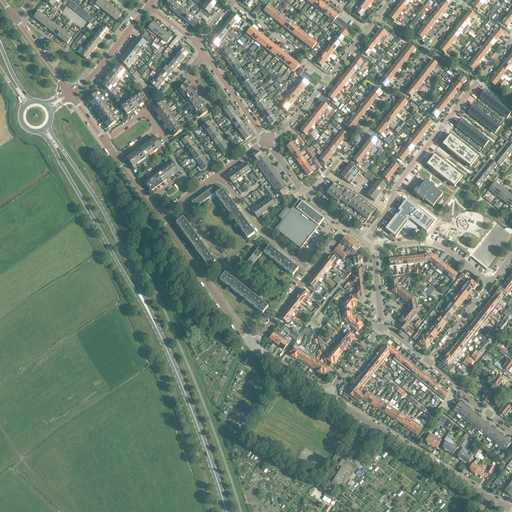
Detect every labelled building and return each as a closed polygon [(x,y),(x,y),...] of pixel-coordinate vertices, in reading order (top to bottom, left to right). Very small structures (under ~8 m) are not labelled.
[(60,5),(56,2),(53,0),(47,0),(46,2),(54,9),(56,7),(58,8),(60,5)] [(102,0),(99,0),(96,5),(100,8),(105,2),(102,0)] [(170,9),(175,3),(171,0),(169,0),(165,5),(170,9)] [(205,0),(204,2),(212,9),(216,4),(211,0),(205,0)] [(318,0),(317,0),(313,6),(317,9),(322,3),(318,0)] [(410,10),(411,8),(407,5),(409,2),(406,0),(402,0),(400,3),(405,7),(410,10)] [(448,6),(441,1),(440,0),(438,0),(438,1),(441,4),(439,7),(444,11),(448,6)] [(477,0),(476,1),(486,9),(488,7),(483,4),(485,1),(484,0),(477,0)] [(484,11),(486,9),(476,1),(472,6),(478,11),(480,8),(484,11)] [(105,2),(100,8),(104,11),(109,5),(105,2)] [(208,13),(212,9),(204,2),(200,7),(208,13)] [(364,12),(354,4),(351,2),(348,6),(351,8),(352,6),(358,10),(355,13),(360,17),(364,12)] [(354,4),(364,12),(368,8),(363,3),(360,7),(355,2),(354,4)] [(175,13),(180,7),(175,3),(170,9),(175,13)] [(322,3),(317,9),(320,11),(319,13),(320,14),(326,6),(322,3)] [(408,13),(410,10),(405,7),(400,3),(396,8),(402,12),(404,14),(406,11),(408,13)] [(109,5),(104,11),(108,15),(113,8),(109,5)] [(269,16),(274,9),(269,5),(268,6),(267,5),(263,10),(264,11),(264,12),(269,16)] [(325,15),(330,9),(326,6),(320,14),(321,15),(322,13),(325,15)] [(437,9),(436,8),(434,6),(432,8),(432,9),(434,10),(436,11),(441,15),(444,11),(439,7),(437,9)] [(180,17),(185,10),(180,7),(175,13),(180,17)] [(113,8),(108,15),(112,18),(117,12),(113,8)] [(402,20),(404,18),(400,14),(402,12),(396,8),(393,12),(398,17),(402,20)] [(273,19),(278,13),(274,9),(269,16),(273,19)] [(330,9),(325,15),(329,19),(334,13),(330,9)] [(184,21),(190,14),(185,10),(180,17),(184,21)] [(437,20),(441,15),(436,11),(432,16),(437,20)] [(469,11),(465,16),(471,20),(475,16),(469,11)] [(38,22),(43,16),(38,12),(33,18),(38,22)] [(121,15),(117,12),(112,18),(117,21),(121,15)] [(189,25),(194,18),(196,16),(191,12),(190,14),(184,21),(189,25)] [(194,18),(189,25),(194,29),(199,22),(196,19),(199,16),(203,20),(205,17),(199,12),(197,15),(197,14),(196,16),(194,18)] [(402,20),(398,17),(393,12),(389,17),(394,21),(396,19),(399,21),(400,22),(402,24),(404,22),(402,20)] [(278,13),(273,19),(278,23),(284,15),(285,15),(282,13),(281,15),(278,13)] [(334,13),(329,19),(327,21),(331,24),(338,16),(334,13)] [(504,15),(502,14),(502,13),(502,14),(501,15),(511,23),(511,21),(511,16),(509,14),(507,16),(504,14),(504,15)] [(230,18),(235,23),(239,18),(234,14),(230,18)] [(437,20),(432,16),(430,14),(428,17),(426,16),(425,18),(433,25),(437,20)] [(284,15),(278,23),(283,27),(288,21),(289,19),(284,15)] [(501,17),(500,18),(504,21),(502,24),(507,28),(511,23),(501,15),(500,17),(501,17)] [(43,16),(38,22),(43,25),(48,19),(43,16)] [(462,21),(467,25),(471,20),(465,16),(462,21)] [(230,18),(226,23),(231,27),(235,23),(230,18)] [(429,29),(433,25),(425,18),(423,20),(426,23),(424,25),(429,29)] [(48,19),(43,25),(48,29),(52,23),(48,19)] [(293,24),(288,21),(283,27),(288,31),(293,24)] [(467,25),(462,21),(458,26),(467,33),(471,36),(473,35),(470,33),(470,32),(467,30),(469,27),(467,25)] [(153,32),(158,26),(153,22),(146,31),(151,34),(152,32),(153,32)] [(52,23),(48,29),(52,33),(57,27),(52,23)] [(226,23),(222,28),(228,32),(231,27),(226,23)] [(293,24),(288,31),(292,34),(297,28),(293,24)] [(339,27),(337,25),(336,27),(339,30),(341,31),(339,34),(344,38),(348,33),(346,32),(344,30),(343,29),(341,28),(339,27)] [(417,27),(418,28),(426,34),(429,29),(424,25),(422,28),(419,25),(417,27)] [(109,31),(103,26),(99,31),(105,36),(109,31)] [(157,36),(162,30),(158,26),(153,32),(157,36)] [(465,35),(467,33),(458,26),(454,30),(460,35),(461,32),(465,35)] [(57,27),(52,33),(57,37),(62,31),(57,27)] [(251,37),(256,31),(251,27),(246,34),(251,37)] [(230,34),(228,32),(222,28),(219,33),(226,39),(227,39),(229,36),(233,40),(234,37),(233,36),(230,34)] [(302,32),(297,28),(292,34),(297,38),(302,32)] [(418,28),(415,33),(422,39),(426,34),(418,28)] [(498,28),(494,33),(499,37),(503,32),(498,28)] [(384,39),(386,41),(388,39),(384,35),(386,33),(381,29),(377,34),(382,38),(384,39)] [(162,40),(167,34),(162,30),(157,36),(162,40)] [(450,35),(459,42),(461,40),(457,37),(460,35),(454,30),(450,35)] [(67,34),(62,31),(57,37),(62,40),(67,34)] [(99,31),(95,36),(101,41),(105,36),(99,31)] [(261,35),(256,31),(251,37),(256,41),(261,35)] [(302,32),(297,38),(302,42),(307,36),(302,32)] [(495,42),(499,37),(494,33),(492,32),(490,33),(490,34),(492,36),(490,38),(495,42)] [(226,46),(228,44),(224,41),(226,39),(219,33),(215,37),(220,42),(222,43),(226,46)] [(330,35),(340,43),(344,38),(339,34),(337,33),(335,35),(331,33),(330,35)] [(67,34),(62,40),(67,44),(72,38),(67,34)] [(167,34),(162,40),(167,44),(172,37),(167,34)] [(377,34),(374,38),(379,42),(382,38),(377,34)] [(95,36),(93,35),(90,39),(92,40),(92,41),(98,45),(101,41),(95,36)] [(261,35),(256,41),(261,45),(266,39),(261,35)] [(337,48),(340,43),(330,35),(329,36),(334,40),(331,43),(337,48)] [(458,44),(459,42),(450,35),(447,40),(452,44),(454,45),(456,43),(458,44)] [(312,39),(307,36),(302,42),(307,46),(312,39)] [(146,43),(139,37),(136,42),(143,47),(146,43)] [(215,37),(211,42),(209,45),(212,48),(214,45),(216,46),(220,42),(215,37)] [(486,43),(492,47),(495,42),(490,38),(488,41),(485,38),(485,39),(483,37),(482,39),(484,41),(486,43)] [(381,48),(379,46),(381,44),(379,42),(374,38),(370,43),(379,50),(381,48)] [(266,39),(261,45),(265,49),(270,42),(266,39)] [(312,39),(307,46),(312,50),(317,43),(312,39)] [(443,45),(452,52),(453,50),(450,47),(452,44),(447,40),(443,45)] [(92,41),(88,45),(94,50),(98,45),(92,41)] [(143,47),(136,42),(133,45),(140,51),(143,47)] [(275,46),(270,42),(265,49),(270,53),(275,46)] [(324,42),(323,43),(322,44),(333,52),(337,48),(331,43),(330,46),(326,43),(326,44),(324,42)] [(223,52),(228,48),(222,43),(220,45),(224,48),(221,50),(223,52)] [(379,50),(370,43),(366,48),(371,52),(374,49),(379,53),(380,52),(379,50)] [(488,52),(492,47),(486,43),(483,48),(488,52)] [(333,52),(322,44),(321,46),(326,50),(324,53),(329,57),(333,52)] [(94,50),(88,45),(84,50),(90,55),(94,50)] [(140,51),(133,45),(129,50),(137,55),(138,56),(141,52),(140,51)] [(178,53),(184,58),(188,53),(189,51),(181,45),(176,51),(178,53)] [(405,45),(403,47),(411,54),(415,49),(410,45),(408,48),(405,45)] [(450,54),(452,52),(443,45),(439,49),(444,54),(446,51),(450,54)] [(280,50),(275,46),(270,53),(275,56),(280,50)] [(403,47),(401,49),(405,52),(403,55),(408,59),(411,54),(403,47)] [(474,49),(484,56),(488,52),(483,48),(480,51),(478,49),(475,47),(474,49)] [(379,58),(371,52),(366,48),(362,53),(367,57),(369,54),(373,57),(374,57),(376,59),(376,58),(378,60),(379,58)] [(89,64),(98,51),(95,49),(86,63),(89,64)] [(397,54),(390,49),(388,51),(404,64),(408,59),(403,55),(399,52),(397,54)] [(475,57),(481,61),(484,56),(474,49),(473,50),(475,52),(475,53),(477,54),(475,57)] [(84,50),(80,55),(86,60),(90,55),(84,50)] [(137,55),(129,50),(126,54),(133,59),(134,59),(137,55)] [(285,54),(280,50),(275,56),(280,60),(285,54)] [(155,58),(159,53),(156,51),(155,54),(151,59),(153,60),(154,58),(154,59),(155,57),(155,58)] [(226,60),(231,56),(227,51),(222,54),(226,60)] [(404,64),(388,51),(387,52),(393,58),(393,59),(397,62),(395,64),(400,68),(404,64)] [(237,52),(233,54),(231,56),(226,60),(229,65),(235,61),(233,58),(235,57),(235,56),(238,54),(237,52)] [(175,58),(181,63),(184,58),(178,53),(175,58)] [(329,57),(324,53),(320,58),(325,62),(329,57)] [(133,59),(126,54),(123,58),(130,64),(132,65),(136,61),(134,59),(133,59)] [(285,54),(280,60),(285,64),(290,58),(285,54)] [(314,55),(316,58),(313,62),(316,64),(317,63),(322,67),(325,62),(320,58),(318,56),(315,54),(314,55)] [(472,62),(477,66),(481,61),(475,57),(472,62)] [(130,64),(123,58),(120,62),(127,68),(130,64)] [(171,62),(177,67),(181,63),(175,58),(171,62)] [(290,58),(285,64),(289,68),(294,61),(290,58)] [(358,58),(354,63),(359,67),(361,69),(363,71),(365,68),(363,67),(365,64),(358,58)] [(472,62),(469,60),(467,58),(466,59),(468,61),(467,62),(470,64),(468,67),(473,71),(477,66),(472,62)] [(233,70),(244,62),(242,60),(239,62),(237,59),(235,61),(229,65),(233,70)] [(428,65),(435,71),(437,72),(439,70),(435,67),(437,64),(432,60),(428,65)] [(169,61),(165,65),(167,67),(172,71),(173,72),(177,67),(171,62),(169,61)] [(236,75),(244,69),(242,66),(246,63),(245,61),(244,62),(233,70),(236,75)] [(299,65),(294,61),(289,68),(294,72),(299,65)] [(359,67),(354,63),(350,68),(355,72),(359,67)] [(511,74),(511,73),(507,70),(509,67),(504,63),(500,68),(508,74),(510,76),(511,75),(511,74)] [(395,64),(391,69),(396,73),(400,68),(395,64)] [(124,77),(127,73),(117,65),(114,69),(124,77)] [(165,65),(164,65),(160,69),(168,76),(172,71),(167,67),(165,65)] [(437,72),(435,71),(428,65),(424,70),(430,74),(432,71),(434,72),(433,73),(435,74),(437,72)] [(355,80),(357,78),(353,75),(355,72),(350,68),(346,73),(355,80)] [(506,76),(507,75),(508,74),(500,68),(497,73),(502,77),(504,74),(506,76)] [(110,73),(121,81),(121,82),(124,78),(124,77),(114,69),(110,73)] [(168,76),(160,69),(157,74),(159,76),(165,81),(168,76)] [(251,72),(250,70),(249,70),(246,72),(244,69),(236,75),(240,80),(251,72)] [(391,69),(388,74),(393,78),(396,73),(391,69)] [(426,79),(428,80),(430,81),(431,79),(427,76),(430,74),(424,70),(421,74),(426,79)] [(243,84),(249,81),(251,79),(253,78),(251,75),(252,74),(251,72),(240,80),(243,84)] [(118,85),(121,81),(110,73),(107,77),(118,85)] [(354,82),(355,80),(346,73),(343,78),(348,82),(350,79),(354,82)] [(502,81),(500,79),(502,77),(497,73),(493,77),(498,81),(501,83),(502,81)] [(155,80),(155,81),(161,85),(165,81),(159,76),(157,74),(156,74),(153,78),(155,80)] [(388,74),(384,79),(389,83),(393,78),(388,74)] [(426,79),(421,74),(417,79),(422,83),(426,79)] [(384,79),(380,76),(380,75),(378,78),(382,81),(380,83),(385,87),(389,83),(384,79)] [(451,76),(462,86),(466,81),(461,76),(458,80),(452,75),(451,76)] [(458,90),(462,86),(451,76),(449,78),(456,83),(453,86),(458,90)] [(118,86),(118,85),(107,77),(104,81),(115,90),(118,86)] [(498,81),(493,77),(489,82),(494,86),(498,81)] [(304,79),(302,78),(299,82),(300,83),(300,84),(305,88),(309,83),(307,81),(305,80),(304,79)] [(348,82),(343,78),(339,82),(344,86),(348,82)] [(249,81),(243,84),(247,89),(252,86),(254,84),(258,82),(256,79),(252,81),(251,79),(249,81)] [(301,92),(305,88),(300,84),(300,83),(299,82),(294,79),(292,81),(298,85),(296,88),(301,92)] [(413,84),(422,91),(424,89),(420,86),(422,83),(417,79),(413,84)] [(112,94),(115,90),(104,81),(101,85),(109,91),(112,94)] [(157,90),(161,85),(155,81),(151,86),(155,89),(157,90)] [(344,86),(339,82),(335,87),(340,91),(344,86)] [(179,96),(190,88),(187,84),(176,92),(179,96)] [(294,91),(288,87),(288,86),(286,84),(284,87),(287,89),(297,97),(301,92),(296,88),(294,91)] [(420,93),(422,91),(413,84),(410,89),(415,93),(417,90),(420,93)] [(445,87),(447,89),(455,95),(458,90),(453,86),(451,88),(449,86),(448,87),(446,85),(445,87)] [(256,91),(252,86),(247,89),(250,94),(256,91)] [(341,99),(342,97),(338,94),(340,91),(335,87),(332,92),(337,96),(341,99)] [(185,98),(193,92),(190,88),(179,96),(182,100),(185,98)] [(369,90),(378,97),(381,92),(376,88),(374,90),(371,88),(369,90)] [(143,103),(147,100),(139,89),(135,92),(137,95),(143,103)] [(288,98),(294,102),(297,97),(287,89),(285,91),(291,95),(288,98)] [(420,97),(415,93),(410,89),(406,93),(411,98),(413,95),(417,98),(417,97),(419,98),(420,97)] [(451,100),(455,95),(447,89),(446,90),(446,91),(448,93),(446,96),(451,100)] [(374,102),(378,97),(369,90),(367,92),(371,95),(369,98),(374,102)] [(99,91),(96,93),(87,99),(90,104),(102,96),(99,91)] [(259,95),(256,91),(250,94),(254,99),(259,95)] [(485,91),(480,98),(484,101),(489,94),(485,91)] [(139,106),(143,103),(137,95),(135,92),(131,95),(133,98),(139,106)] [(193,92),(185,98),(182,100),(185,104),(196,96),(193,92)] [(341,99),(337,96),(332,92),(328,97),(333,101),(335,98),(339,101),(341,99)] [(489,94),(484,101),(488,104),(493,97),(489,94)] [(257,105),(262,101),(263,101),(259,95),(254,99),(257,104),(256,105),(257,105)] [(441,96),(439,95),(437,96),(440,99),(442,100),(447,104),(451,100),(446,96),(444,98),(441,96)] [(93,108),(102,102),(104,100),(102,96),(90,104),(93,108)] [(199,100),(196,96),(185,104),(188,108),(189,108),(199,100)] [(290,107),(279,98),(278,97),(276,99),(283,104),(281,108),(286,112),(290,107)] [(279,98),(290,107),(294,102),(288,98),(286,101),(281,97),(279,98)] [(493,97),(488,104),(491,107),(497,100),(493,97)] [(135,109),(129,101),(127,98),(123,101),(125,104),(131,112),(135,109)] [(139,106),(133,98),(129,101),(135,109),(139,106)] [(365,103),(370,107),(374,102),(369,98),(365,103)] [(405,105),(407,102),(402,98),(398,103),(403,107),(407,110),(409,108),(407,106),(407,107),(405,105)] [(96,112),(105,106),(107,104),(104,100),(102,102),(93,108),(96,112)] [(164,100),(153,108),(156,113),(164,107),(167,105),(164,100)] [(192,112),(194,110),(202,104),(199,100),(189,108),(192,112)] [(262,101),(257,105),(260,110),(271,102),(270,100),(266,102),(265,103),(264,104),(262,101)] [(442,100),(438,105),(444,109),(447,104),(442,100)] [(497,100),(491,107),(495,110),(501,103),(497,100)] [(131,112),(125,104),(123,101),(119,104),(121,107),(126,115),(131,112)] [(271,102),(260,110),(264,115),(269,111),(266,106),(268,105),(269,106),(273,104),(271,102)] [(355,107),(348,102),(347,104),(354,109),(362,116),(366,111),(361,107),(359,110),(355,107)] [(327,111),(325,110),(328,107),(323,103),(319,107),(326,113),(328,115),(330,112),(328,111),(327,111)] [(366,111),(370,107),(365,103),(361,107),(366,111)] [(401,113),(403,115),(405,113),(401,110),(403,107),(398,103),(394,108),(400,112),(401,113)] [(501,103),(495,110),(499,113),(504,106),(501,103)] [(107,110),(110,108),(107,104),(105,106),(96,112),(99,116),(107,110)] [(194,116),(197,114),(205,108),(202,104),(194,110),(192,112),(191,112),(194,116)] [(433,106),(431,104),(430,106),(432,108),(435,110),(440,114),(444,109),(438,105),(436,107),(434,105),(433,106)] [(230,106),(224,111),(221,113),(222,115),(225,113),(227,116),(233,111),(230,106)] [(473,106),(468,113),(472,116),(477,109),(473,106)] [(504,106),(499,113),(503,116),(508,109),(504,106)] [(164,107),(156,113),(159,116),(167,111),(164,107)] [(328,115),(326,113),(319,107),(315,112),(320,116),(322,114),(326,117),(328,115)] [(110,108),(107,110),(99,116),(102,120),(113,112),(110,108)] [(197,120),(200,118),(208,112),(205,108),(197,114),(194,116),(197,120)] [(394,108),(391,113),(396,117),(400,112),(394,108)] [(440,114),(435,110),(432,108),(430,110),(433,112),(431,115),(436,119),(440,114)] [(359,121),(362,116),(354,109),(352,111),(356,114),(354,117),(359,121)] [(477,109),(472,116),(476,119),(481,112),(477,109)] [(511,111),(508,109),(503,116),(507,119),(511,112),(511,111)] [(167,111),(159,117),(162,121),(170,115),(167,111)] [(231,121),(237,116),(233,111),(227,116),(222,119),(224,122),(229,118),(231,121)] [(273,116),(269,111),(264,115),(267,120),(273,116)] [(113,118),(114,117),(117,116),(114,112),(113,112),(102,120),(105,124),(113,118)] [(321,124),(322,122),(318,119),(320,116),(315,112),(312,117),(317,121),(321,124)] [(481,112),(476,119),(480,122),(485,115),(481,112)] [(396,117),(391,113),(387,117),(392,121),(396,117)] [(162,121),(165,125),(173,119),(170,115),(162,121)] [(485,115),(480,122),(483,125),(488,118),(485,115)] [(234,126),(241,121),(237,116),(231,121),(226,124),(227,126),(229,124),(230,125),(232,123),(234,126)] [(276,121),(273,116),(267,120),(271,125),(276,121)] [(352,119),(350,118),(348,116),(346,119),(348,120),(355,126),(359,121),(354,117),(352,119)] [(108,128),(116,122),(117,122),(114,117),(113,118),(105,124),(108,128)] [(321,124),(317,121),(312,117),(308,122),(313,126),(315,123),(319,126),(321,124)] [(394,123),(392,121),(387,117),(383,122),(388,126),(391,123),(394,126),(396,124),(394,123)] [(432,123),(430,121),(431,119),(429,117),(424,123),(420,119),(418,120),(423,124),(428,128),(432,123)] [(488,118),(483,125),(487,128),(492,121),(488,118)] [(173,119),(165,125),(168,129),(176,123),(173,119)] [(355,126),(348,120),(346,119),(344,121),(348,124),(346,127),(351,131),(355,126)] [(425,133),(428,128),(423,124),(418,120),(417,119),(416,121),(418,122),(417,123),(421,127),(419,129),(425,133)] [(462,120),(457,127),(461,130),(466,123),(462,120)] [(206,131),(212,126),(209,121),(202,126),(198,129),(200,131),(201,130),(204,128),(206,131)] [(241,121),(234,126),(238,130),(244,126),(241,121)] [(492,121),(487,128),(491,131),(496,124),(492,121)] [(313,134),(315,131),(311,128),(313,126),(308,122),(304,126),(311,132),(313,134)] [(388,126),(383,122),(379,127),(385,131),(388,126)] [(176,123),(168,129),(171,133),(179,127),(176,123)] [(466,123),(461,130),(465,133),(470,126),(466,123)] [(496,124),(491,131),(495,134),(500,127),(496,124)] [(210,136),(216,131),(212,126),(206,131),(204,133),(205,135),(208,133),(210,136)] [(236,139),(242,135),(248,131),(244,126),(238,130),(233,134),(236,139)] [(313,134),(311,132),(304,126),(300,131),(305,135),(307,133),(311,136),(313,134)] [(470,126),(465,133),(468,136),(474,129),(470,126)] [(179,127),(171,133),(174,137),(182,131),(179,127)] [(386,132),(385,131),(379,127),(376,132),(381,136),(383,133),(386,136),(388,134),(386,132)] [(336,131),(334,129),(332,131),(335,133),(334,133),(343,140),(347,135),(342,131),(340,133),(337,131),(336,131)] [(419,129),(416,134),(421,138),(425,133),(419,129)] [(474,129),(468,136),(472,139),(477,132),(474,129)] [(213,141),(219,136),(216,131),(210,136),(207,138),(209,140),(211,138),(213,141)] [(245,141),(251,136),(248,131),(242,135),(236,139),(238,141),(243,138),(245,141)] [(477,132),(472,139),(476,142),(481,135),(477,132)] [(340,145),(343,140),(334,133),(333,135),(337,138),(334,141),(340,145)] [(416,134),(412,138),(417,143),(421,138),(416,134)] [(481,135),(476,142),(480,145),(485,138),(481,135)] [(185,146),(191,141),(188,136),(182,141),(185,146)] [(217,146),(223,141),(219,136),(213,141),(211,143),(212,145),(215,143),(217,146)] [(368,141),(373,145),(377,140),(372,136),(368,141)] [(477,157),(450,136),(440,149),(467,170),(477,157)] [(151,141),(157,150),(161,146),(156,138),(151,141)] [(417,143),(412,138),(408,143),(413,147),(417,143)] [(485,138),(480,145),(484,148),(489,141),(485,138)] [(329,141),(326,139),(325,141),(327,143),(329,144),(331,146),(336,150),(340,145),(334,141),(333,143),(329,140),(329,141)] [(155,155),(159,152),(157,150),(151,141),(147,144),(153,152),(155,155)] [(189,151),(195,146),(191,141),(185,146),(189,151)] [(223,141),(217,146),(220,151),(227,146),(223,141)] [(369,150),(371,148),(373,145),(368,141),(364,146),(369,150)] [(501,142),(500,143),(511,152),(511,150),(511,145),(507,141),(504,144),(501,142)] [(292,143),(286,147),(287,148),(286,148),(287,150),(288,149),(290,152),(295,148),(292,143)] [(413,147),(408,143),(404,148),(410,152),(413,147)] [(511,152),(500,143),(499,144),(502,147),(499,150),(507,156),(511,152)] [(153,152),(147,144),(143,147),(151,158),(155,155),(153,152)] [(192,156),(199,151),(195,146),(186,152),(188,155),(190,153),(192,156)] [(224,156),(230,151),(227,146),(220,151),(221,151),(218,153),(219,155),(222,153),(224,156)] [(336,150),(331,146),(327,150),(332,154),(336,150)] [(371,151),(369,150),(364,146),(361,151),(366,155),(368,152),(371,155),(373,153),(371,151)] [(147,161),(148,160),(151,158),(143,147),(139,150),(145,158),(147,161)] [(299,149),(297,147),(295,148),(290,152),(293,157),(299,153),(297,150),(299,149)] [(402,162),(406,157),(401,153),(399,151),(396,149),(395,148),(393,150),(394,151),(399,155),(397,158),(402,162)] [(410,152),(404,148),(401,153),(406,157),(410,152)] [(139,150),(135,153),(141,161),(143,164),(147,161),(145,158),(139,150)] [(325,153),(321,150),(319,152),(329,159),(332,154),(327,150),(325,153)] [(507,156),(499,150),(497,153),(494,151),(493,152),(504,161),(507,156)] [(199,151),(192,156),(190,157),(191,159),(194,158),(196,161),(202,156),(199,151)] [(319,152),(318,151),(316,153),(322,157),(320,160),(325,164),(329,159),(319,152)] [(368,164),(369,163),(367,161),(365,159),(367,156),(366,155),(361,151),(357,155),(364,161),(366,162),(368,164)] [(255,163),(264,157),(261,152),(252,158),(255,163)] [(307,161),(310,159),(312,162),(314,160),(312,157),(310,159),(305,152),(302,154),(307,161)] [(504,161),(493,152),(492,153),(495,156),(492,159),(492,160),(497,164),(497,165),(499,167),(504,161)] [(139,167),(143,164),(141,161),(135,153),(131,156),(139,167)] [(299,153),(293,157),(294,157),(293,158),(294,160),(295,159),(297,162),(302,158),(299,153)] [(462,175),(436,154),(425,168),(452,189),(462,175)] [(366,162),(364,161),(357,155),(353,160),(358,164),(361,161),(362,162),(364,164),(366,162)] [(134,170),(139,167),(131,156),(127,159),(134,170)] [(202,156),(196,161),(193,162),(194,164),(195,165),(197,163),(200,166),(206,161),(202,156)] [(259,167),(267,161),(264,157),(255,163),(259,167)] [(487,161),(484,159),(483,160),(494,169),(497,165),(497,164),(492,160),(492,159),(490,157),(487,161)] [(302,158),(297,162),(299,164),(298,165),(299,167),(300,166),(300,167),(306,163),(302,158)] [(494,169),(483,160),(482,161),(485,163),(482,167),(490,173),(494,169)] [(206,161),(200,166),(203,171),(209,166),(206,161)] [(267,161),(259,167),(262,172),(270,166),(267,161)] [(387,165),(389,167),(394,171),(398,166),(393,162),(391,165),(389,163),(389,164),(387,165)] [(169,166),(167,163),(163,166),(171,177),(175,174),(169,166)] [(169,166),(175,174),(179,171),(173,163),(169,166)] [(246,163),(241,166),(246,174),(251,171),(246,163)] [(306,163),(300,167),(301,167),(300,168),(301,169),(302,169),(304,172),(309,168),(306,163)] [(359,172),(350,164),(345,170),(354,178),(357,174),(359,172)] [(387,181),(391,176),(381,168),(378,165),(376,167),(380,170),(384,173),(382,177),(387,181)] [(167,180),(171,177),(163,166),(163,167),(159,169),(167,180)] [(241,166),(237,170),(242,177),(246,174),(241,166)] [(265,176),(273,170),(270,166),(262,172),(265,176)] [(389,167),(387,169),(383,166),(381,168),(391,176),(394,171),(389,167)] [(476,168),(475,169),(486,178),(490,173),(482,167),(479,170),(476,168)] [(309,168),(304,172),(306,174),(305,174),(306,176),(307,176),(307,177),(313,173),(309,168)] [(155,172),(162,183),(167,180),(159,169),(155,172)] [(475,169),(474,170),(477,173),(475,176),(483,183),(486,178),(475,169)] [(242,177),(237,170),(232,173),(237,180),(242,177)] [(273,170),(265,176),(268,181),(276,174),(273,170)] [(354,178),(345,170),(340,177),(349,184),(354,178)] [(151,175),(158,186),(162,183),(155,172),(151,175)] [(237,180),(232,173),(228,176),(233,183),(237,180)] [(271,185),(279,179),(276,174),(268,181),(271,185)] [(148,180),(154,189),(158,186),(151,175),(147,178),(148,180)] [(483,183),(475,176),(470,182),(478,188),(483,183)] [(376,177),(372,182),(374,184),(373,184),(374,185),(382,192),(386,186),(378,180),(379,180),(376,177)] [(428,178),(413,196),(429,208),(443,190),(428,178)] [(279,179),(271,185),(274,189),(282,183),(279,179)] [(145,182),(143,180),(142,181),(150,192),(154,189),(148,180),(145,182)] [(342,189),(342,188),(333,182),(332,183),(324,192),(326,194),(325,195),(363,225),(364,224),(366,221),(367,221),(374,211),(376,212),(377,211),(364,200),(353,191),(352,192),(344,187),(342,189)] [(277,194),(286,188),(282,183),(274,189),(277,194)] [(499,186),(494,183),(489,190),(493,193),(499,186)] [(374,185),(370,190),(378,197),(382,192),(374,185)] [(499,186),(493,193),(497,197),(503,190),(499,186)] [(208,198),(212,196),(215,193),(214,191),(216,189),(214,187),(205,193),(208,198)] [(286,188),(277,194),(280,198),(289,192),(286,188)] [(227,197),(225,194),(222,190),(216,195),(220,200),(247,239),(254,234),(250,227),(252,226),(251,224),(248,226),(239,213),(241,211),(240,209),(238,211),(229,198),(231,197),(230,195),(227,197)] [(378,197),(370,190),(366,196),(374,202),(378,197)] [(507,193),(503,190),(497,197),(502,200),(507,193)] [(202,203),(207,199),(208,198),(205,193),(198,198),(202,203)] [(507,193),(502,200),(506,204),(509,200),(511,197),(507,193)] [(264,200),(270,209),(275,205),(268,197),(264,200)] [(198,198),(195,200),(192,203),(195,208),(202,203),(198,198)] [(323,219),(299,200),(298,199),(289,210),(285,207),(277,217),(281,220),(275,229),(300,249),(323,219)] [(397,215),(385,229),(396,237),(403,228),(407,232),(415,231),(418,226),(426,233),(435,221),(407,199),(398,210),(400,212),(397,215)] [(266,212),(270,209),(264,200),(260,203),(266,212)] [(255,206),(261,215),(266,212),(260,203),(255,206)] [(257,218),(261,215),(255,206),(251,209),(257,218)] [(188,225),(186,222),(183,218),(176,223),(208,267),(215,262),(210,256),(213,254),(211,252),(209,254),(200,241),(202,239),(201,237),(198,239),(189,227),(192,225),(190,223),(188,225)] [(345,247),(350,240),(345,237),(340,243),(337,248),(334,252),(338,255),(341,251),(342,251),(345,247)] [(341,251),(338,255),(343,259),(346,255),(355,244),(350,240),(345,247),(348,249),(344,253),(342,251),(341,251)] [(347,263),(349,261),(352,256),(355,256),(360,255),(359,249),(360,248),(355,244),(346,255),(349,257),(347,260),(346,262),(347,263)] [(275,251),(274,250),(269,246),(264,253),(278,265),(283,258),(277,253),(279,250),(277,249),(275,251)] [(253,255),(258,258),(263,252),(258,248),(253,255)] [(425,254),(425,255),(426,262),(429,261),(429,262),(430,262),(433,255),(431,253),(425,254)] [(327,260),(336,268),(338,265),(336,264),(340,259),(334,254),(332,257),(330,255),(327,260)] [(253,265),(258,258),(253,255),(248,261),(253,265)] [(360,255),(355,256),(352,256),(353,259),(354,259),(354,265),(362,264),(362,258),(360,258),(360,255)] [(438,259),(433,255),(430,262),(433,265),(438,259)] [(290,263),(283,258),(278,265),(292,276),(298,269),(291,264),(293,262),(291,260),(290,263)] [(438,259),(433,265),(431,268),(436,272),(436,271),(443,263),(438,259)] [(335,269),(336,268),(327,260),(323,265),(328,269),(330,266),(335,269)] [(248,271),(253,265),(248,261),(243,268),(248,271)] [(443,263),(436,271),(441,275),(448,267),(443,263)] [(323,265),(319,270),(324,274),(328,269),(323,265)] [(448,267),(441,275),(446,278),(447,276),(452,270),(448,267)] [(329,277),(326,275),(324,274),(319,270),(315,274),(321,278),(323,276),(327,279),(329,277)] [(457,274),(452,270),(447,276),(452,280),(457,274)] [(231,278),(225,273),(220,280),(234,291),(239,285),(233,280),(235,277),(233,276),(231,278)] [(321,287),(323,285),(318,281),(321,278),(315,274),(312,279),(321,287)] [(337,276),(333,280),(338,284),(341,280),(337,276)] [(399,279),(406,278),(405,276),(398,277),(398,278),(396,279),(396,278),(390,278),(392,291),(397,284),(398,284),(397,283),(396,281),(400,281),(399,279)] [(322,288),(321,287),(312,279),(308,284),(310,286),(308,288),(312,291),(314,289),(315,289),(317,287),(321,290),(322,288)] [(465,285),(472,290),(474,288),(474,289),(476,286),(473,283),(474,283),(470,280),(465,285)] [(363,289),(357,290),(357,291),(357,292),(348,285),(349,284),(347,283),(343,288),(358,300),(361,297),(361,298),(364,294),(364,293),(363,289)] [(401,287),(397,284),(392,291),(395,294),(401,287)] [(463,288),(459,284),(457,286),(462,290),(462,289),(469,295),(472,290),(465,285),(463,288)] [(245,289),(239,285),(234,291),(248,303),(253,296),(247,291),(249,288),(247,287),(245,289)] [(507,295),(511,291),(504,286),(501,290),(507,295)] [(405,290),(401,287),(395,294),(400,297),(405,290)] [(458,294),(465,299),(469,295),(462,289),(462,290),(458,294)] [(495,295),(502,301),(503,300),(505,297),(506,297),(507,295),(501,290),(499,289),(495,295)] [(303,290),(299,295),(305,299),(308,294),(303,290)] [(405,290),(400,297),(404,300),(409,293),(405,290)] [(416,299),(409,293),(404,300),(408,304),(416,299)] [(455,299),(461,304),(465,299),(458,294),(456,297),(453,294),(451,296),(455,299)] [(306,300),(305,299),(299,295),(296,299),(301,304),(303,301),(307,304),(309,302),(306,300)] [(502,301),(495,295),(494,295),(495,295),(495,296),(492,299),(499,305),(502,301)] [(260,301),(253,296),(248,303),(260,312),(262,314),(268,307),(261,302),(263,300),(261,298),(260,301)] [(350,296),(347,300),(355,306),(356,304),(356,303),(357,301),(350,296)] [(301,304),(296,299),(292,304),(297,308),(301,304)] [(455,299),(454,299),(451,303),(458,309),(461,304),(455,299)] [(496,309),(499,305),(492,299),(489,303),(496,309)] [(348,307),(351,309),(352,307),(353,308),(355,306),(347,300),(343,305),(345,306),(345,307),(348,307)] [(458,309),(451,303),(448,306),(447,305),(445,307),(447,308),(446,309),(453,314),(458,309)] [(493,313),(496,309),(489,303),(486,307),(493,313)] [(292,304),(288,309),(293,313),(297,308),(292,304)] [(351,313),(351,309),(348,307),(345,307),(345,306),(343,305),(342,306),(342,314),(351,313)] [(492,318),(494,316),(495,314),(493,313),(486,307),(483,311),(490,317),(492,318)] [(294,321),(296,319),(291,316),(293,313),(288,309),(284,313),(292,320),(294,321)] [(405,313),(412,319),(417,312),(408,309),(405,313)] [(442,315),(449,320),(453,314),(446,309),(442,315)] [(509,318),(511,314),(506,310),(502,314),(506,316),(508,318),(508,317),(509,318)] [(490,317),(483,311),(479,315),(487,321),(490,317)] [(288,324),(292,320),(284,313),(281,318),(286,323),(288,324)] [(351,316),(351,313),(342,314),(340,314),(340,316),(341,316),(342,316),(343,321),(345,322),(346,320),(346,319),(349,319),(351,316)] [(409,323),(412,319),(405,313),(402,317),(409,323)] [(438,319),(445,325),(449,320),(442,315),(438,319)] [(484,324),(487,321),(479,315),(476,319),(484,324)] [(350,326),(355,319),(351,316),(349,319),(346,319),(346,320),(345,322),(347,325),(346,326),(345,325),(343,328),(346,330),(347,328),(348,329),(350,326)] [(409,323),(402,317),(399,321),(401,323),(407,327),(409,323)] [(355,319),(350,326),(354,330),(360,322),(358,320),(357,321),(355,319)] [(434,324),(441,329),(445,325),(438,319),(434,324)] [(484,324),(476,319),(473,323),(480,328),(483,330),(486,326),(484,324)] [(360,322),(354,330),(356,331),(354,334),(356,335),(363,326),(361,324),(362,323),(360,322)] [(407,327),(401,323),(398,327),(410,336),(413,332),(407,327)] [(480,328),(473,323),(470,327),(477,332),(480,328)] [(441,329),(434,324),(432,326),(431,325),(429,327),(431,329),(437,334),(441,329)] [(280,335),(285,328),(283,327),(280,331),(276,336),(273,334),(269,339),(274,343),(280,335)] [(307,336),(310,331),(306,327),(300,334),(303,336),(304,334),(307,336)] [(474,336),(477,332),(470,327),(467,331),(474,336)] [(280,335),(274,343),(279,346),(283,341),(280,339),(282,336),(287,329),(285,328),(280,335)] [(346,330),(347,331),(344,335),(352,341),(353,339),(354,337),(348,332),(349,330),(348,329),(347,328),(346,330)] [(427,333),(434,339),(437,334),(431,329),(427,333)] [(350,343),(352,341),(344,335),(339,331),(336,334),(339,337),(341,339),(348,345),(350,343)] [(430,344),(423,338),(418,334),(419,333),(416,331),(411,338),(421,345),(426,349),(430,343),(430,344)] [(474,336),(467,331),(464,334),(471,340),(473,342),(476,338),(474,336)] [(423,338),(430,344),(433,341),(432,340),(434,339),(427,333),(423,338)] [(468,344),(471,340),(464,334),(461,338),(468,344)] [(284,350),(288,345),(285,343),(288,339),(286,337),(283,341),(279,346),(284,350)] [(458,342),(465,348),(467,350),(469,347),(467,346),(468,344),(461,338),(458,342)] [(341,339),(338,343),(345,349),(348,345),(341,339)] [(462,352),(462,351),(465,348),(458,342),(455,346),(462,352)] [(345,349),(338,343),(335,347),(342,352),(345,349)] [(299,348),(295,345),(289,354),(291,355),(291,356),(293,357),(299,348)] [(488,351),(491,354),(496,348),(492,345),(488,351)] [(500,350),(505,354),(507,352),(504,350),(505,349),(504,348),(503,348),(498,345),(496,347),(500,350)] [(300,346),(299,348),(293,357),(298,360),(298,359),(305,349),(300,346)] [(386,347),(384,346),(383,348),(390,353),(393,356),(392,357),(394,358),(398,353),(389,346),(388,347),(386,346),(386,347)] [(462,352),(455,346),(452,350),(461,357),(464,354),(462,352)] [(342,352),(335,347),(332,351),(339,356),(342,352)] [(387,357),(390,353),(383,348),(380,351),(387,357)] [(302,362),(309,351),(305,349),(298,359),(302,362)] [(461,358),(461,357),(452,350),(449,354),(456,360),(457,358),(459,360),(461,358)] [(312,355),(313,354),(309,351),(302,362),(306,365),(312,355)] [(332,351),(329,355),(336,361),(338,359),(337,358),(339,356),(332,351)] [(384,361),(387,357),(380,351),(377,355),(377,356),(384,361)] [(331,363),(332,364),(334,362),(335,363),(336,361),(329,355),(327,353),(323,357),(327,360),(331,363)] [(393,360),(392,360),(396,364),(402,356),(398,353),(394,358),(393,360)] [(448,353),(445,358),(454,365),(457,361),(456,360),(449,354),(448,353)] [(314,356),(312,355),(306,365),(311,367),(315,360),(313,358),(314,356)] [(384,361),(377,356),(374,360),(381,365),(384,361)] [(399,369),(406,360),(402,356),(396,364),(398,365),(397,367),(399,369)] [(445,358),(442,362),(444,364),(443,365),(450,371),(455,365),(445,358),(444,358),(445,358)] [(320,363),(315,360),(311,367),(315,370),(320,363)] [(383,367),(381,365),(374,360),(371,364),(378,369),(379,367),(382,370),(383,367)] [(403,372),(404,370),(410,363),(406,360),(399,369),(403,372)] [(502,367),(495,362),(493,365),(501,371),(502,370),(506,374),(507,372),(508,372),(511,369),(504,364),(502,367)] [(324,365),(320,363),(315,370),(317,371),(317,372),(319,373),(324,365)] [(406,375),(414,366),(410,363),(404,370),(406,372),(404,374),(406,375)] [(377,375),(379,373),(376,371),(378,369),(371,364),(368,367),(377,375)] [(328,368),(324,365),(319,373),(321,375),(321,374),(323,375),(328,368)] [(412,376),(417,369),(414,366),(406,375),(406,376),(408,377),(410,374),(412,376)] [(365,371),(371,377),(373,375),(376,377),(377,375),(368,367),(365,371)] [(416,379),(421,373),(417,369),(412,376),(416,379)] [(368,381),(371,377),(365,371),(361,375),(368,381)] [(421,373),(416,379),(418,381),(416,383),(418,385),(425,376),(421,373)] [(500,384),(503,380),(502,379),(503,377),(497,373),(495,374),(496,375),(494,379),(500,384)] [(361,375),(358,379),(365,385),(368,381),(361,375)] [(418,385),(422,388),(429,379),(425,376),(418,385)] [(365,385),(358,379),(355,383),(362,388),(365,385)] [(428,389),(433,382),(429,379),(422,388),(426,391),(428,389)] [(500,384),(494,379),(491,383),(492,383),(491,385),(495,388),(496,386),(497,387),(500,384)] [(437,385),(433,382),(428,389),(432,392),(437,385)] [(355,383),(351,387),(359,392),(362,388),(355,383)] [(436,395),(441,388),(437,385),(432,392),(436,395)] [(362,395),(359,392),(351,387),(351,388),(350,387),(344,394),(347,396),(348,395),(352,398),(351,400),(354,402),(355,400),(359,403),(361,400),(361,401),(362,400),(364,397),(365,394),(363,393),(362,395)] [(441,388),(436,395),(434,397),(436,399),(438,397),(440,398),(445,391),(441,388)] [(445,391),(440,398),(444,401),(449,394),(445,391)] [(490,400),(493,396),(492,394),(493,393),(490,391),(489,392),(487,391),(484,395),(490,400)] [(366,403),(371,395),(367,392),(365,394),(364,397),(362,400),(366,403)] [(375,398),(373,396),(371,395),(366,403),(370,406),(375,398)] [(379,401),(381,398),(377,395),(375,398),(370,406),(375,408),(379,401)] [(490,400),(484,395),(481,399),(483,400),(482,402),(484,404),(486,402),(487,403),(490,400)] [(379,401),(375,408),(379,410),(385,400),(381,398),(379,401)] [(392,408),(393,406),(396,402),(392,399),(390,403),(383,413),(387,416),(392,408)] [(383,413),(390,403),(388,401),(388,402),(385,400),(379,410),(383,413)] [(431,408),(436,401),(435,400),(430,405),(429,404),(426,407),(428,409),(430,410),(432,408),(431,408)] [(457,414),(464,406),(460,402),(453,411),(457,414)] [(504,404),(501,408),(507,413),(510,409),(508,408),(510,406),(507,404),(506,406),(504,404)] [(392,419),(396,411),(397,409),(393,406),(392,408),(387,416),(392,419)] [(461,417),(468,409),(464,406),(457,414),(461,417)] [(507,413),(501,408),(498,412),(500,414),(499,415),(501,417),(502,415),(504,417),(507,413)] [(468,409),(461,417),(466,421),(472,413),(468,409)] [(401,414),(400,414),(396,411),(392,419),(396,421),(401,414)] [(401,414),(396,421),(400,424),(406,414),(402,411),(401,414)] [(470,424),(477,416),(472,413),(466,421),(470,424)] [(404,426),(409,419),(411,416),(406,414),(400,424),(404,426)] [(474,428),(481,420),(477,416),(470,424),(474,428)] [(408,430),(415,419),(413,418),(411,420),(409,419),(404,426),(404,427),(408,430)] [(415,419),(408,430),(412,432),(419,422),(415,419)] [(443,426),(450,431),(454,424),(447,419),(447,420),(443,426)] [(481,420),(474,428),(478,431),(485,423),(481,420)] [(422,428),(425,425),(419,422),(412,432),(417,435),(421,428),(422,428)] [(483,435),(489,426),(485,423),(478,431),(483,435)] [(487,438),(494,430),(489,426),(483,435),(487,438)] [(494,430),(487,438),(491,441),(498,433),(494,430)] [(430,446),(436,437),(430,433),(429,436),(425,442),(427,443),(426,444),(430,446)] [(495,445),(502,437),(498,433),(491,441),(495,445)] [(460,447),(461,445),(467,437),(468,435),(465,434),(458,445),(460,447)] [(460,447),(463,448),(470,437),(468,435),(467,437),(461,445),(460,447)] [(436,449),(440,443),(442,440),(436,437),(430,446),(434,448),(436,449)] [(447,452),(451,445),(453,442),(446,437),(443,442),(444,444),(442,448),(444,449),(443,450),(447,452)] [(500,448),(506,440),(502,437),(495,445),(500,448)] [(506,440),(500,448),(504,452),(504,451),(506,449),(507,448),(510,444),(506,440)] [(451,445),(447,452),(451,454),(453,455),(457,449),(451,445)] [(468,452),(463,449),(463,448),(461,451),(460,451),(456,457),(458,459),(462,461),(466,454),(468,452)] [(474,457),(478,452),(475,451),(473,455),(470,453),(469,456),(466,454),(462,461),(465,464),(466,463),(468,464),(472,458),(471,458),(472,456),(474,457)] [(476,465),(480,459),(478,458),(481,452),(479,451),(478,452),(474,457),(477,459),(476,461),(475,461),(473,464),(469,470),(471,471),(474,474),(478,467),(476,465)] [(266,463),(260,459),(257,464),(262,468),(266,463)] [(341,459),(329,479),(329,480),(332,482),(330,486),(341,493),(352,474),(352,475),(356,468),(341,459)] [(491,475),(495,470),(490,466),(487,472),(491,475)] [(478,467),(474,474),(478,476),(480,477),(484,471),(478,467)] [(337,496),(327,490),(323,495),(334,502),(337,496)]
